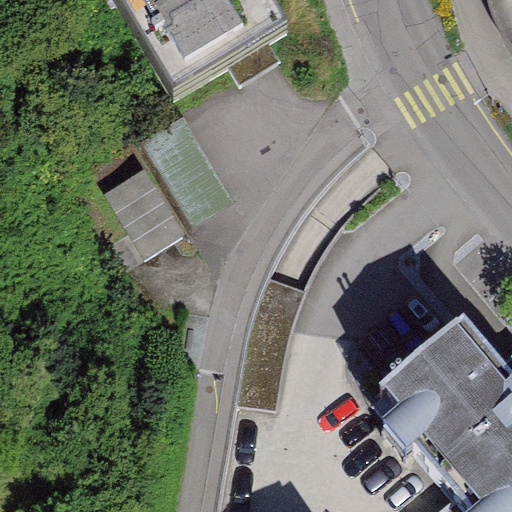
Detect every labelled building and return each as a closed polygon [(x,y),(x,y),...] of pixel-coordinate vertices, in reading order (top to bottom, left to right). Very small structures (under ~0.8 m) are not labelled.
[(109,0),(174,108),(287,41),(262,0),(109,0)] [(195,237),(240,208),(198,142),(153,170),(195,237)] [(145,177),(107,199),(146,262),(183,240),(145,177)] [(511,511),(511,378),(500,364),(472,330),(375,408),(459,508),(454,511),(511,511)] [(500,364),(511,378),(511,354),(510,356),(500,364)]
